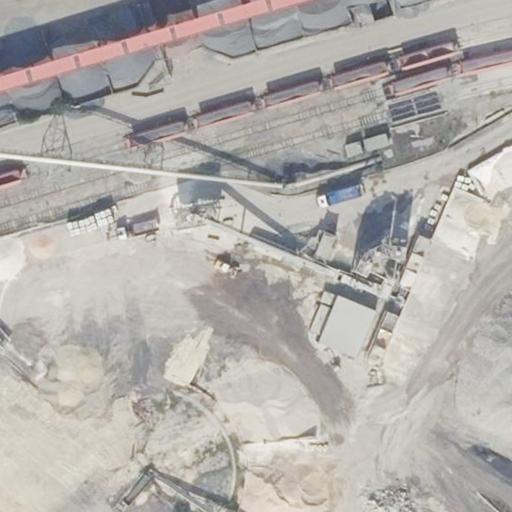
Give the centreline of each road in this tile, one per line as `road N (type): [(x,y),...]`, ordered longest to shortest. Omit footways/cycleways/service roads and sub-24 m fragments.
road 1 (unknown): [(511,131),(335,206),(290,212),(226,188),(179,194),(54,255),(138,248),(180,261),(225,282),(341,372),(362,383),(398,380)]
road 2 (unknown): [(398,380),(432,356),(511,256)]
road 3 (unknown): [(398,380),(476,477),(494,511)]
